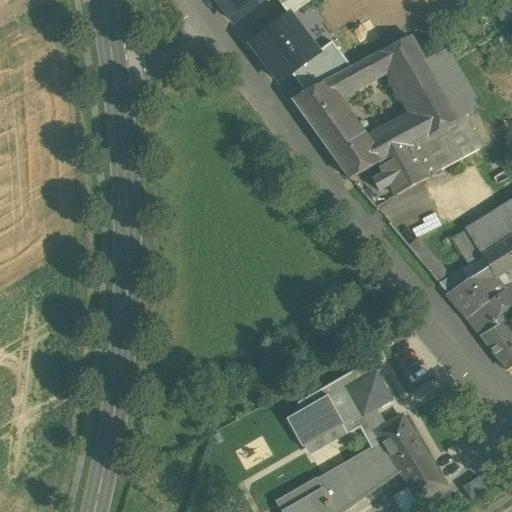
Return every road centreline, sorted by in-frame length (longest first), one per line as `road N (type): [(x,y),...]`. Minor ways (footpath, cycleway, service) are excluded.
road 1 (residential): [(511,392),(361,228),(216,40)]
road 2 (secondary): [(92,511),(126,303),(115,87)]
